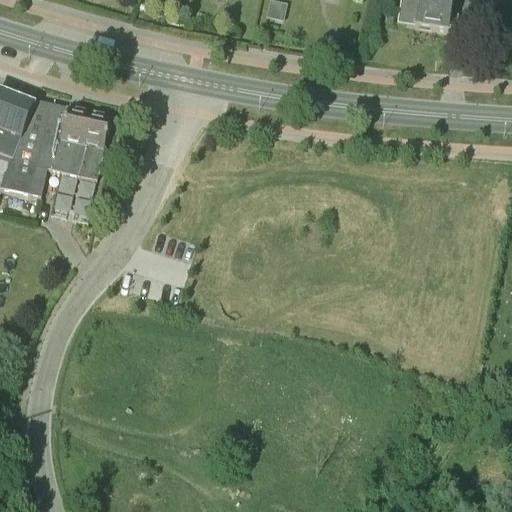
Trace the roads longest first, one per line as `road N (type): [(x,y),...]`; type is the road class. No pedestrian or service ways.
road 1 (unclassified): [(50,511),(37,422),(58,333),(149,200),(193,83)]
road 2 (secondary): [(511,120),(414,115),(193,83)]
road 3 (secondary): [(193,83),(0,32)]
